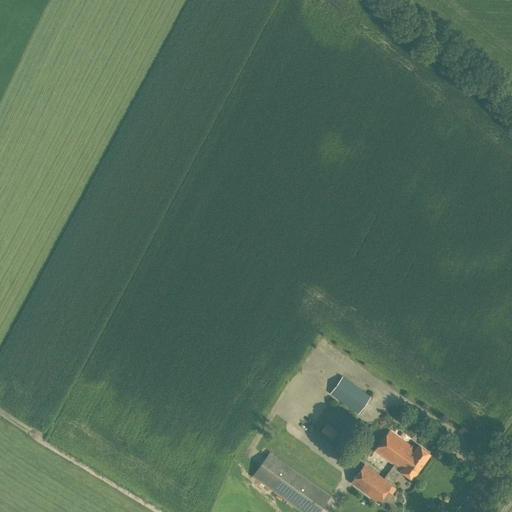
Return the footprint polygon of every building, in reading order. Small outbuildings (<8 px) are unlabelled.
[(358,413),(370,397),(342,377),(330,393),(358,413)] [(332,439),(338,432),(326,423),(320,431),(332,439)] [(374,450),(394,465),(383,478),(364,464),(351,482),(378,502),(391,484),(400,471),(411,479),(430,453),(418,445),(415,449),(389,430),(374,450)] [(280,451),(340,487),(349,472),(289,436),(280,451)] [(302,511),(318,511),(330,495),(270,452),(256,470),(252,477),(302,511)]
